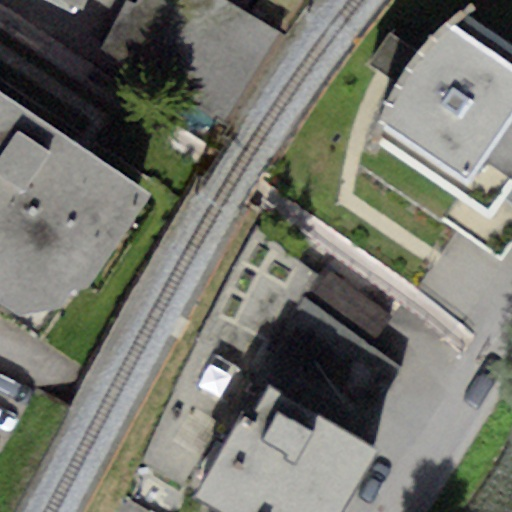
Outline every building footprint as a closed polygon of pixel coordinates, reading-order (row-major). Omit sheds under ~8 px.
[(44,0),(71,11),(73,5),(82,9),(86,0),(44,0)] [(248,15),(222,0),(135,0),(134,2),(129,0),(127,0),(95,56),(227,132),(283,35),(248,15)] [(259,0),(248,15),(283,35),(307,0),(259,0)] [(385,104),(373,139),(491,217),(503,201),(511,206),(511,45),(466,11),(445,18),(425,38),(420,46),(390,32),(367,63),(398,80),(385,104)] [(152,197),(0,94),(0,301),(12,308),(27,310),(48,306),(65,296),(84,296),(152,197)] [(193,495),(220,511),(344,511),(380,454),(268,386),(247,422),(240,417),(193,495)]
